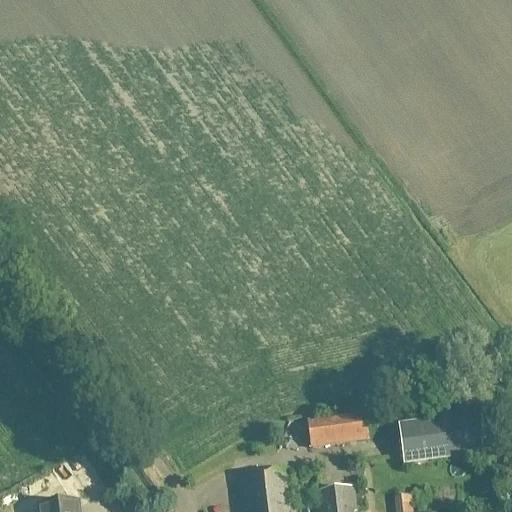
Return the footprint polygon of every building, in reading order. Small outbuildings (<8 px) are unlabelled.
[(306,426),(309,451),(367,444),(364,418),(306,426)] [(397,429),(403,469),(482,459),(477,419),(397,429)] [(86,494),(99,488),(84,451),(71,456),(86,494)] [(69,459),(54,466),(72,504),(87,497),(69,459)] [(291,511),(287,474),(237,481),(241,511),(291,511)] [(354,511),(352,490),(315,496),(316,511),(354,511)]
